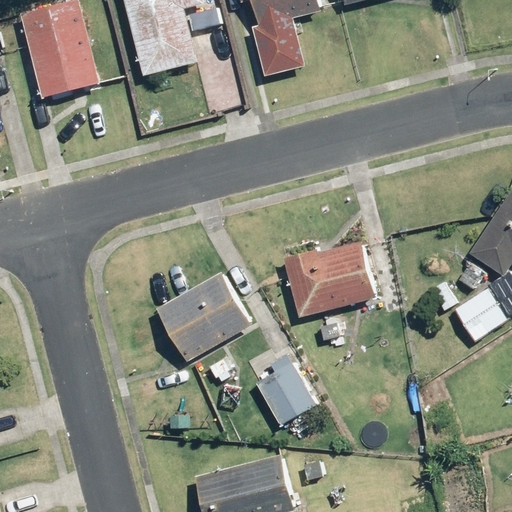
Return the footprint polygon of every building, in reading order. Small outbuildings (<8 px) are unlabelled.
[(93,0),(79,0),(31,11),(51,95),(113,81),(93,0)] [(133,0),(155,76),(207,62),(192,7),(217,0),(216,0),(133,0)] [(249,0),(250,2),(257,0),(259,0),(266,23),(260,25),(276,77),(316,64),(302,18),(332,10),(328,0),(249,0)] [(511,193),(476,252),(511,274),(511,193)] [(370,235),(292,254),(306,315),(384,296),(370,235)] [(199,357),(260,318),(229,270),(168,309),(199,357)] [(484,338),(511,317),(511,309),(492,283),(461,306),(484,338)] [(282,373),(266,383),(288,421),(322,401),(294,352),(276,363),(282,373)] [(289,450),(204,473),(214,511),(279,511),(304,505),(289,450)]
